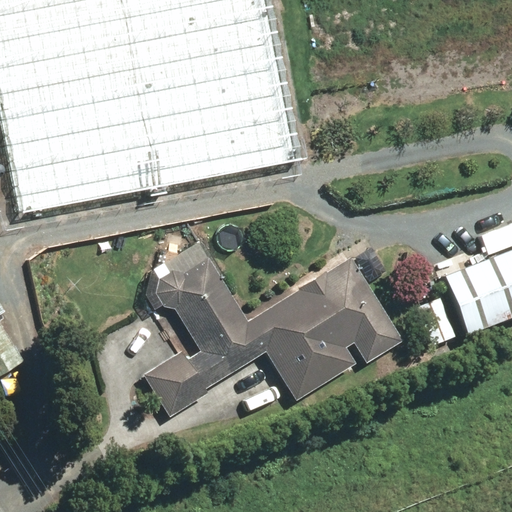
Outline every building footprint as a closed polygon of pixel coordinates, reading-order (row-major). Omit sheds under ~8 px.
[(0,0),(0,113),(20,216),(24,238),(304,183),(300,162),(268,0),(0,0)] [(511,247),(440,276),(463,334),(511,315),(511,247)] [(205,394),(203,390),(263,352),(294,401),(353,364),(344,347),(351,343),(363,363),(400,342),(346,257),(244,321),(204,259),(180,273),(167,272),(161,262),(150,269),(156,279),(153,294),(160,307),(172,310),(197,351),(184,360),(179,351),(141,375),(167,418),(205,394)] [(455,337),(438,299),(416,309),(432,347),(455,337)] [(0,374),(21,361),(0,327),(0,319),(2,318),(0,314),(0,312),(3,311),(0,306),(0,374)]
